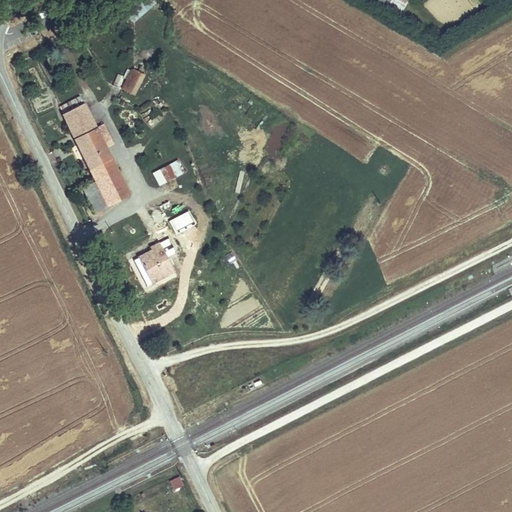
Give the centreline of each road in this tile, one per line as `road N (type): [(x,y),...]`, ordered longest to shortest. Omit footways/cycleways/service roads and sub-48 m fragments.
road 1 (unclassified): [(511,241),(322,332),(220,345),(142,366)]
road 2 (unclassified): [(192,467),(511,303)]
road 3 (tertiary): [(142,366),(0,71)]
road 4 (track): [(0,505),(166,415)]
road 5 (unknown): [(85,249),(136,218),(147,199),(105,103)]
